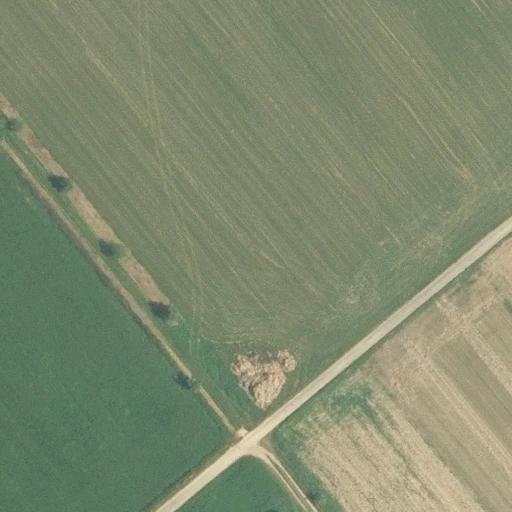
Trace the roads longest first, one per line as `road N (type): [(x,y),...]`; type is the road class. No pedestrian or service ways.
road 1 (track): [(511,223),(164,511)]
road 2 (track): [(0,136),(247,442)]
